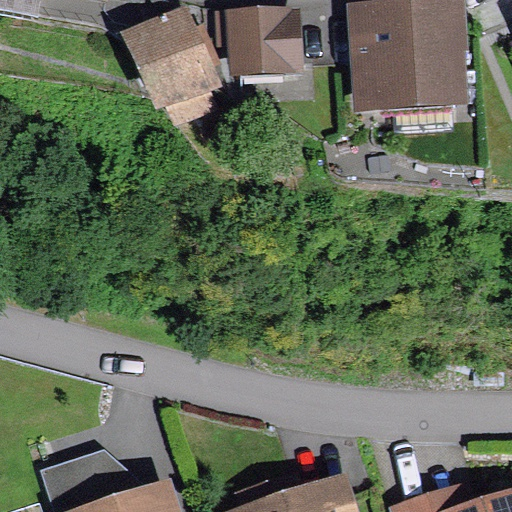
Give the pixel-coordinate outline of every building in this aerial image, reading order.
[(0,0),(0,10),(30,16),(32,0),(0,0)] [(364,104),(454,98),(450,44),(456,44),(453,12),(398,16),(399,25),(359,27),(364,104)] [(239,45),(240,71),(302,66),(299,24),(279,25),(278,17),(220,19),(222,46),(239,45)] [(203,89),(206,87),(180,21),(133,42),(161,107),(166,105),(175,124),(211,108),(203,89)] [(162,511),(160,503),(156,504),(104,458),(46,477),(56,511),(162,511)] [(418,511),(511,511),(511,507),(497,511),(463,511),(459,499),(418,511)] [(306,511),(336,511),(333,503),(306,511)]
